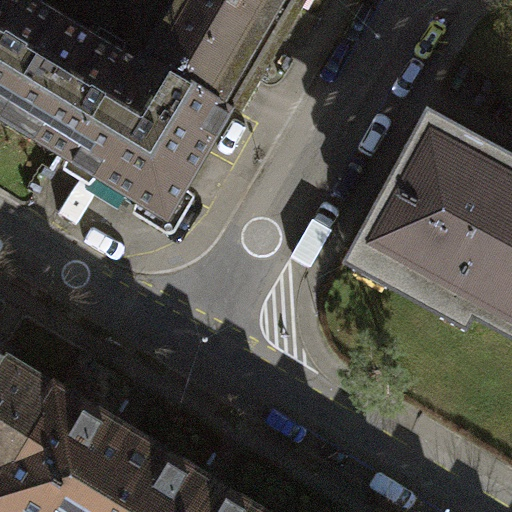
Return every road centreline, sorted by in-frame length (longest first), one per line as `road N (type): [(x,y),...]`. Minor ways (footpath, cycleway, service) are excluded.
road 1 (residential): [(195,345),(407,0)]
road 2 (residential): [(195,345),(469,511)]
road 3 (residential): [(0,226),(195,345)]
